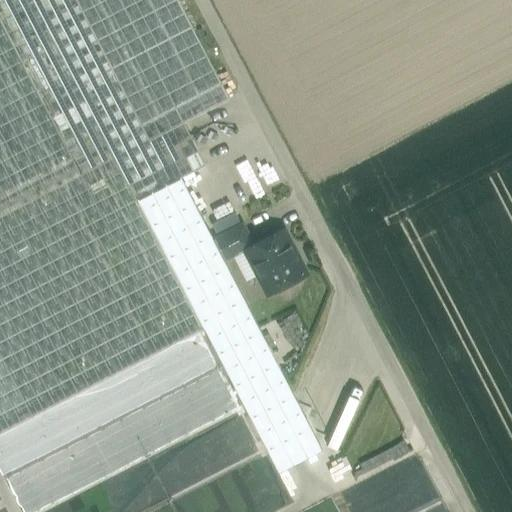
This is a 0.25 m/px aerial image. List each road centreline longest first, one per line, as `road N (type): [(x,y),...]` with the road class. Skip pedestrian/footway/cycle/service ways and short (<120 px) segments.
road 1 (track): [(474,511),(208,0)]
road 2 (track): [(296,511),(437,440)]
